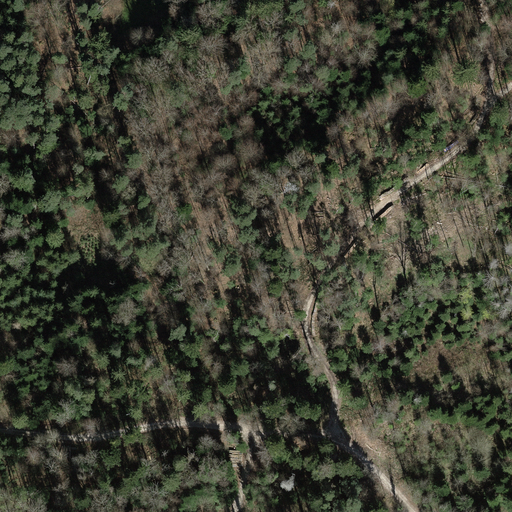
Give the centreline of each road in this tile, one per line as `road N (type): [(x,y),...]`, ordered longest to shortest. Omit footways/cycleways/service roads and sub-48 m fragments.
road 1 (track): [(506,0),(497,76),(461,119),(392,174),(336,263),(335,346),(321,430)]
road 2 (track): [(415,511),(395,484),(293,418),(233,407),(71,425),(0,424)]
